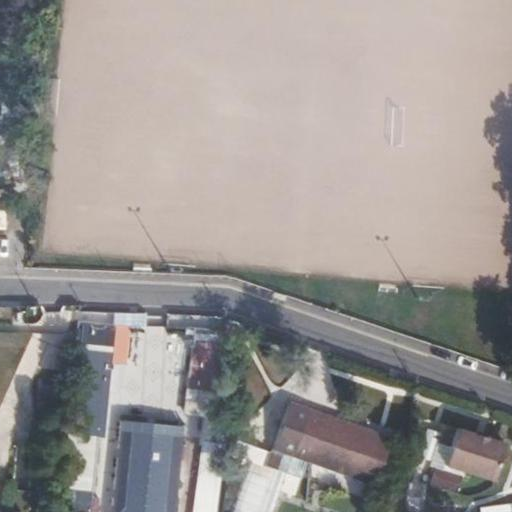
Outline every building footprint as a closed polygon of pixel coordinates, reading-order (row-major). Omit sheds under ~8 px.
[(188,341),(190,388),(225,387),(223,339),(188,341)] [(373,485),(389,440),(290,406),(273,451),(373,485)] [(164,489),(171,415),(127,412),(121,480),(109,483),(106,511),(181,511),(183,490),(164,489)] [(491,478),(503,442),(455,427),(444,463),(491,478)] [(270,452),(266,465),(255,462),(242,511),(270,511),(286,456),(270,452)]
